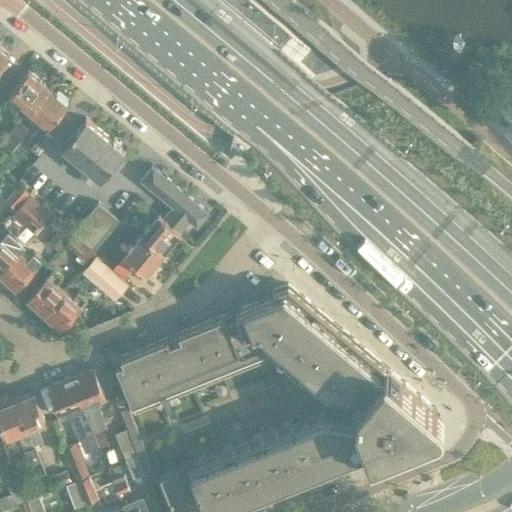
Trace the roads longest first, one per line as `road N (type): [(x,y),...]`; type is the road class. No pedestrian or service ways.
road 1 (primary): [(103,0),(276,142),(511,358)]
road 2 (primary): [(511,295),(172,0)]
road 3 (residential): [(2,0),(268,217)]
road 4 (tertiary): [(511,190),(285,0)]
road 5 (residential): [(268,217),(458,384),(476,409)]
road 6 (residential): [(51,354),(204,296),(268,217)]
road 7 (residential): [(328,506),(460,452),(476,409)]
